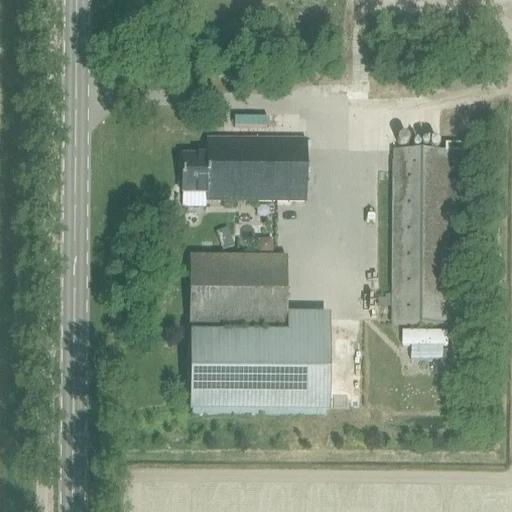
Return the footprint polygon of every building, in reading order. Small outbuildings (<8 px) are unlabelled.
[(230,78),(230,68),(216,68),(216,78),(230,78)] [(330,94),(371,92),(370,80),(329,82),(330,94)] [(305,203),(306,141),(206,140),(206,157),(181,156),(181,194),(205,195),(205,203),(305,203)] [(393,152),(392,326),(446,326),(446,152),(393,152)] [(337,176),(339,270),(372,269),(370,175),(337,176)] [(192,258),(191,331),(283,332),(284,259),(192,258)] [(187,415),(327,417),(328,316),(285,316),(285,336),(188,335),(187,415)]
